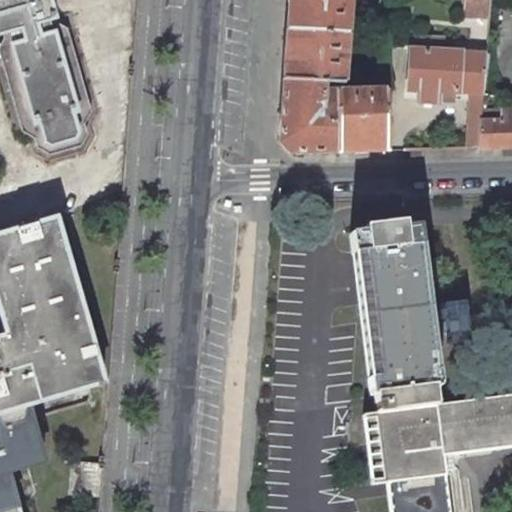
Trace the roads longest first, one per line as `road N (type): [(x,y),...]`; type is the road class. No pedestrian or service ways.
road 1 (residential): [(172,511),(192,179)]
road 2 (residential): [(192,179),(511,169)]
road 3 (residential): [(192,179),(206,0)]
